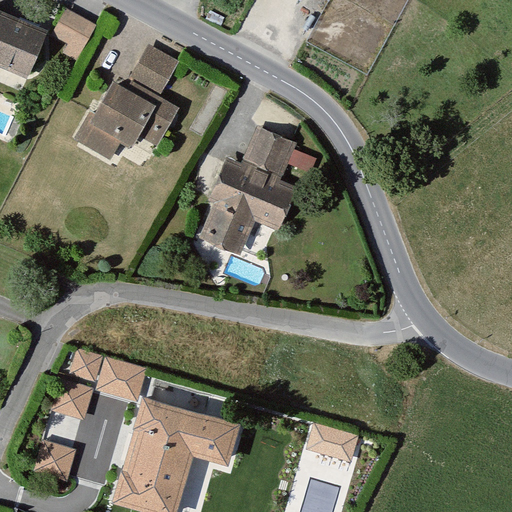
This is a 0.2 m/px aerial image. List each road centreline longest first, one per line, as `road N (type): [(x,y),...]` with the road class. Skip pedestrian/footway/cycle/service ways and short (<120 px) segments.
road 1 (residential): [(0,436),(49,327),(86,298),(113,291),(376,334),(424,319)]
road 2 (tertiary): [(424,319),(343,132),(283,82),(127,0)]
